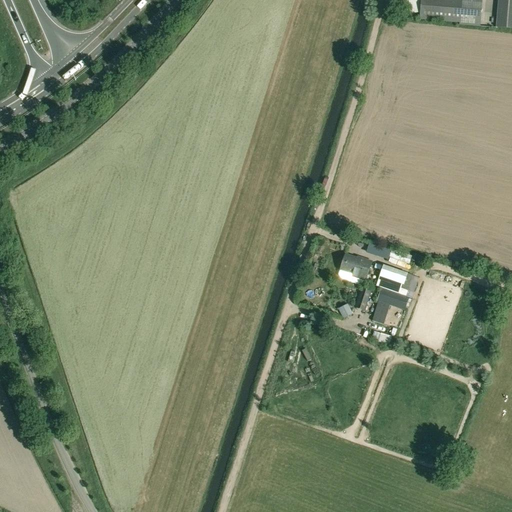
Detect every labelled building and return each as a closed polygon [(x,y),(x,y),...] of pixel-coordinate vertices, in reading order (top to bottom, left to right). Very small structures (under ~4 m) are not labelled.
[(481,1),(472,0),(400,0),(400,11),(420,13),(419,19),(459,22),(459,25),(479,26),(481,1)] [(511,28),(511,0),(498,0),(496,27),(511,28)] [(392,249),(388,258),(409,265),(412,256),(392,249)] [(352,275),(351,276),(365,280),(371,261),(357,257),(357,258),(346,255),(341,271),(352,275)] [(383,265),(376,287),(398,294),(405,272),(383,265)] [(361,287),(355,308),(365,312),(372,291),(361,287)] [(404,309),(408,298),(382,289),(378,301),(404,309)] [(374,321),(382,324),(388,306),(379,304),(374,321)] [(347,306),(339,310),(344,319),(352,315),(347,306)] [(373,335),(391,342),(395,332),(377,326),(373,335)]
